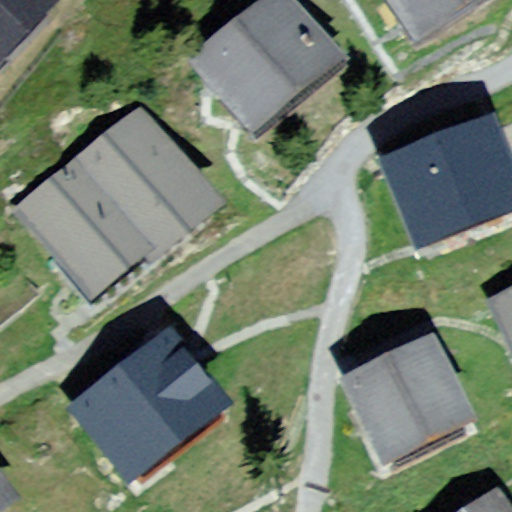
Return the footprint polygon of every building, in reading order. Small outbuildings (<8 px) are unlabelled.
[(0,0),(0,52),(49,0),(0,0)] [(476,0),(396,0),(418,34),(462,5),(464,8),(476,0)] [(326,66),(276,5),(204,65),(254,126),(326,66)] [(392,172),(406,208),(419,241),(433,236),(511,203),(511,124),(487,134),(392,172)] [(92,291),(145,248),(152,256),(207,211),(200,204),(175,172),(183,165),(168,147),(160,154),(138,126),(70,181),(67,178),(62,183),(64,186),(29,214),(92,291)] [(511,304),(502,309),(511,329),(511,304)] [(214,411),(168,350),(180,341),(165,321),(146,335),(161,354),(83,414),(130,476),(214,411)] [(426,355),(354,391),(387,459),(459,424),(426,355)]
